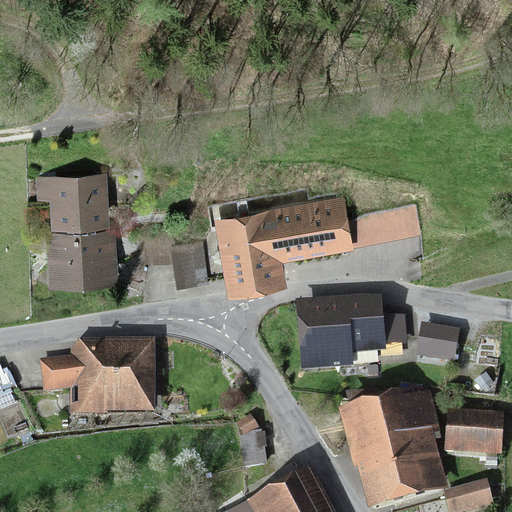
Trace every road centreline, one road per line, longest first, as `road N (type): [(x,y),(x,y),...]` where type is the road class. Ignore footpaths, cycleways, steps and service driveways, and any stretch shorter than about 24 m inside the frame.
road 1 (track): [(511,44),(469,65),(178,123),(0,138)]
road 2 (unclassified): [(228,311),(350,289),(511,313)]
road 3 (unclassified): [(228,311),(311,459),(356,511)]
road 4 (unclassified): [(0,340),(228,311)]
road 5 (track): [(81,131),(75,87),(54,40),(0,10)]
